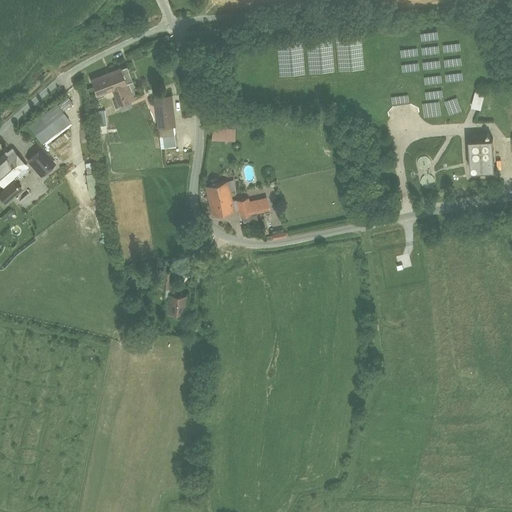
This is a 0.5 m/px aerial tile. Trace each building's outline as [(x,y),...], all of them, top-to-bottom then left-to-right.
[(127,67),(91,81),(97,96),(111,91),(118,107),(132,102),(125,86),(133,82),(127,67)] [(177,91),(158,93),(161,123),(164,123),(178,122),(179,122),(177,91)] [(477,91),(474,106),(484,108),(487,93),(477,91)] [(63,112),(73,104),(68,98),(58,105),(63,112)] [(103,110),(101,102),(95,103),(96,112),(95,112),(97,128),(108,127),(105,110),(103,110)] [(42,144),(70,123),(56,105),(32,123),(31,122),(27,125),(42,144)] [(180,143),(178,122),(164,123),(166,144),(180,143)] [(232,132),(209,132),(209,144),(231,145),(232,132)] [(491,137),(467,139),(470,171),(493,169),(491,137)] [(41,175),(54,164),(42,149),(28,160),(41,175)] [(13,151),(0,162),(0,180),(3,184),(25,165),(13,151)] [(210,180),(211,185),(229,180),(234,179),(232,170),(215,174),(216,179),(210,180)] [(211,185),(205,186),(213,216),(237,210),(229,180),(211,185)] [(0,195),(6,203),(21,189),(15,182),(0,194),(0,195)] [(253,196),(241,199),(245,216),(271,210),(268,196),(254,199),(253,196)] [(273,232),(274,238),(289,235),(288,229),(273,232)] [(176,286),(176,276),(164,276),(164,286),(176,286)] [(191,290),(173,288),(171,307),(179,307),(189,308),(191,290)]
